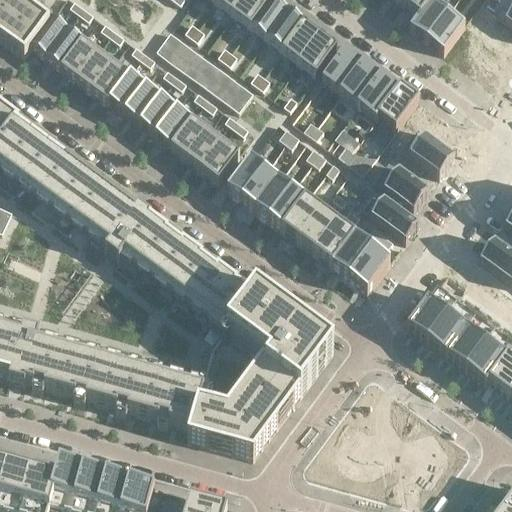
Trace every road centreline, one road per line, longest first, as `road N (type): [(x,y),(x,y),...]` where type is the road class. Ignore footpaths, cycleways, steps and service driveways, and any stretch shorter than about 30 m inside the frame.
road 1 (residential): [(0,79),(369,348)]
road 2 (residential): [(269,496),(0,421)]
road 3 (residential): [(511,151),(369,348)]
road 4 (residential): [(511,142),(316,0)]
road 5 (residential): [(369,348),(277,470),(269,496)]
road 6 (residential): [(369,348),(502,446)]
